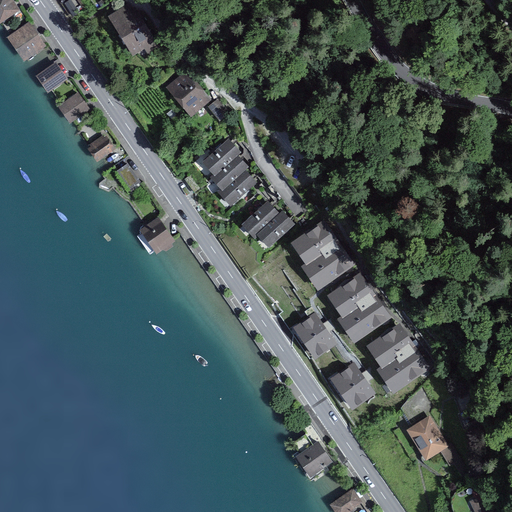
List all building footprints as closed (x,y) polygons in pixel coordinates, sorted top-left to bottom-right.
[(1,21),(18,10),(10,0),(0,0),(0,19),(1,21)] [(83,0),(78,0),(68,7),(74,17),(88,7),(83,0)] [(149,55),(161,48),(135,6),(132,8),(129,4),(109,15),(133,55),(145,49),(149,55)] [(42,45),(26,22),(9,34),(25,56),(42,45)] [(66,78),(56,64),(52,66),(38,76),(48,91),(51,89),(66,78)] [(192,116),(213,99),(187,69),(167,86),(192,116)] [(72,120),(88,109),(78,94),(62,105),(60,107),(70,121),(72,120)] [(230,113),(218,98),(209,106),(220,121),(230,113)] [(238,154),(241,151),(229,137),(203,161),(213,173),(215,175),(238,154)] [(103,140),(101,138),(97,141),(99,143),(92,148),(99,159),(113,149),(105,138),(103,140)] [(249,166),(238,154),(215,175),(213,173),(210,176),(220,187),(222,190),(246,169),(249,166)] [(141,182),(128,163),(117,170),(117,171),(115,173),(129,194),(136,189),(134,187),(141,182)] [(204,177),(198,169),(185,179),(191,187),(204,177)] [(257,181),(246,169),(222,190),(220,187),(217,190),(231,205),(257,181)] [(210,185),(204,177),(191,187),(197,195),(210,185)] [(256,232),(279,212),(268,199),(241,223),(255,238),(258,235),(256,232)] [(295,223),(283,209),(279,212),(256,232),(258,235),(269,246),(295,223)] [(157,249),(172,239),(160,220),(147,228),(144,230),(157,249)] [(325,223),(295,243),(321,283),(352,263),(325,223)] [(364,275),(331,297),(357,336),(390,314),(364,275)] [(319,312),(297,326),(319,358),(341,344),(319,312)] [(402,320),(367,343),(399,389),(433,366),(402,320)] [(356,358),(331,375),(355,411),(380,394),(356,358)] [(448,444),(430,414),(407,428),(426,460),(441,451),(449,465),(453,463),(461,476),(469,471),(451,442),(448,444)] [(307,434),(307,433),(294,442),(300,451),(301,453),(298,455),(312,477),(335,461),(320,440),(314,444),(307,434)] [(340,511),(345,511),(351,508),(361,501),(352,490),(334,502),(340,511)] [(489,511),(482,495),(470,501),(474,511),(489,511)]
